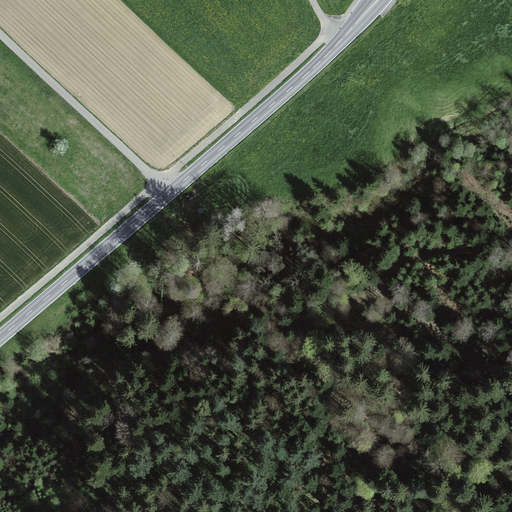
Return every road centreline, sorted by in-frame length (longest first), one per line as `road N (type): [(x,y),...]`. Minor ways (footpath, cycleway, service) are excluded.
road 1 (secondary): [(0,335),(263,112),(376,0)]
road 2 (track): [(329,29),(0,316)]
road 3 (track): [(81,511),(146,448),(179,438),(225,447),(361,511)]
